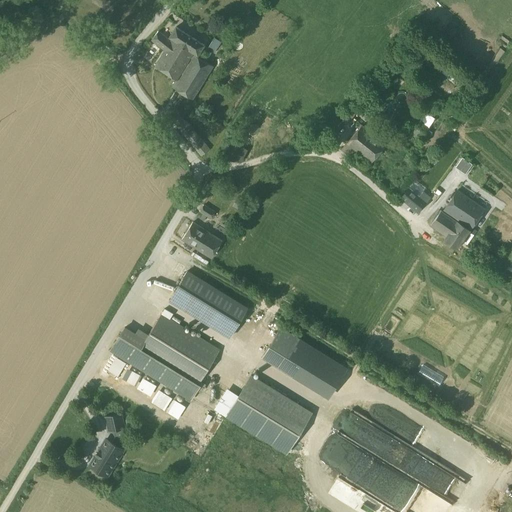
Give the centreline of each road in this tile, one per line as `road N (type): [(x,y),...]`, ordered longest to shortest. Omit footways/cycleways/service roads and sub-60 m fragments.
road 1 (unclassified): [(204,169),(3,511)]
road 2 (residential): [(427,227),(328,150),(204,169)]
road 3 (unclassified): [(172,0),(126,59),(130,80),(204,169)]
road 4 (unknown): [(162,245),(334,364)]
